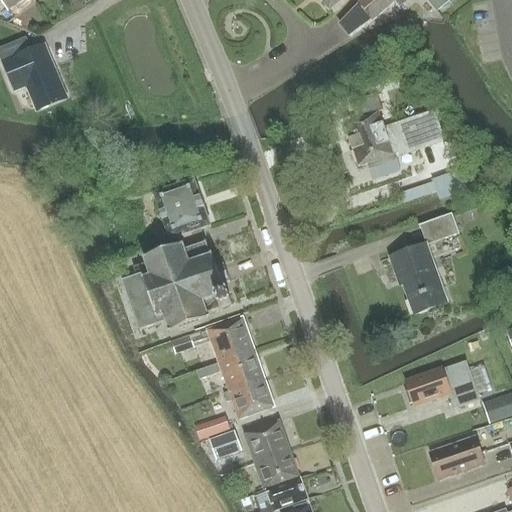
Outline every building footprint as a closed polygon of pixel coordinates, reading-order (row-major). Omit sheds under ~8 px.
[(24,0),(1,0),(9,11),(24,0)] [(319,0),(329,12),(344,0),(319,0)] [(364,0),(359,5),(340,24),(350,37),(373,21),(395,3),(392,0),(364,0)] [(399,8),(408,0),(392,0),(395,3),(399,8)] [(427,0),(437,11),(450,0),(427,0)] [(26,41),(0,51),(0,54),(15,91),(28,86),(39,111),(66,100),(44,47),(31,52),(26,41)] [(344,124),(359,167),(393,156),(403,152),(397,136),(388,139),(379,113),(383,112),(377,94),(351,103),(357,120),(344,124)] [(403,126),(411,150),(440,140),(432,116),(403,126)] [(438,182),(445,202),(471,194),(465,173),(438,182)] [(101,200),(104,186),(81,180),(78,194),(101,200)] [(154,194),(167,232),(170,240),(170,241),(211,226),(195,180),(154,194)] [(428,223),(435,243),(459,234),(452,214),(428,223)] [(210,321),(207,313),(220,309),(232,305),(228,293),(226,293),(223,284),(230,282),(224,264),(217,267),(213,256),(211,257),(206,242),(185,250),(183,246),(144,260),(146,265),(135,269),(138,277),(123,282),(140,331),(166,322),(171,335),(210,321)] [(414,316),(441,307),(435,292),(442,289),(426,245),(390,258),(397,278),(402,276),(405,285),(403,286),(414,316)] [(176,355),(189,350),(211,342),(219,365),(255,352),(243,319),(208,332),(191,337),(190,337),(171,344),(176,355)] [(219,365),(197,373),(200,381),(222,373),(229,392),(265,380),(255,352),(219,365)] [(454,371),(466,367),(461,353),(449,356),(453,370),(444,373),(443,371),(405,384),(409,393),(406,394),(410,405),(413,404),(414,407),(451,394),(451,392),(460,389),(454,371)] [(239,421),(275,408),(265,380),(229,392),(239,421)] [(511,394),(483,405),(490,425),(511,417),(511,394)] [(203,439),(229,429),(224,416),(198,426),(203,439)] [(290,451),(280,422),(244,435),(254,463),(290,451)] [(431,422),(420,424),(426,447),(436,444),(431,422)] [(235,432),(210,441),(217,462),(242,453),(235,432)] [(439,481),(485,466),(476,439),(430,454),(439,481)] [(300,479),(290,451),(254,463),(264,491),(267,491),(300,479)] [(276,511),(308,501),(300,479),(267,491),(271,504),(266,506),(267,509),(259,511),(276,511)] [(511,511),(511,489),(508,491),(511,502),(511,511),(506,511),(502,511),(511,511)]
